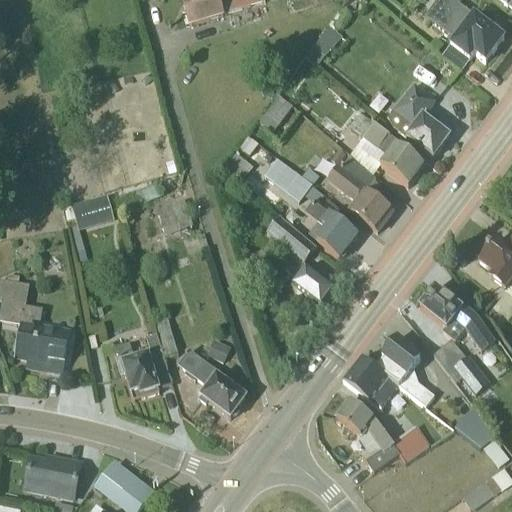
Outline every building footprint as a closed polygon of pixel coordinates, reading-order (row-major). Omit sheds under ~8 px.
[(193,0),(194,2),(181,6),(188,29),(282,1),(289,19),(341,0),(193,0)] [(441,0),(442,0),(424,24),(453,45),(448,51),(468,66),(473,60),(484,69),(502,45),(456,10),(463,0),(441,0)] [(511,0),(493,0),(511,13),(511,0)] [(346,21),(339,16),(303,63),(316,73),(339,43),(333,38),(346,21)] [(413,92),(385,128),(432,164),(447,143),(434,133),(438,129),(426,120),(434,108),(413,92)] [(291,113),(277,102),(257,127),(271,138),(291,113)] [(385,163),(378,173),(407,194),(423,173),(396,153),(399,149),(358,120),(348,133),(363,144),(361,146),(385,163)] [(251,172),(236,161),(226,173),(241,185),(251,172)] [(310,192),(275,165),(263,181),(298,207),(310,192)] [(354,208),(347,216),(376,238),(390,219),(365,200),(368,196),(372,199),(379,189),(348,165),(340,174),(337,171),(325,186),(354,208)] [(153,191),(118,204),(122,216),(158,203),(153,191)] [(113,227),(105,201),(63,212),(69,234),(74,233),(75,237),(113,227)] [(136,250),(139,260),(163,253),(159,241),(191,230),(183,207),(142,221),(150,245),(136,250)] [(316,228),(306,240),(338,265),(356,241),(312,208),(304,219),(316,228)] [(315,255),(278,224),(265,240),(291,262),(282,273),(296,285),(290,292),(316,314),(332,295),(302,270),(315,255)] [(491,278),(487,283),(504,296),(511,285),(511,241),(511,240),(503,250),(496,245),(478,268),(491,278)] [(41,314),(24,311),(28,291),(17,289),(18,283),(4,281),(3,288),(0,287),(0,304),(0,305),(0,327),(20,331),(14,364),(47,369),(46,376),(61,379),(68,336),(38,331),(41,314)] [(433,295),(418,313),(446,335),(443,339),(454,348),(462,338),(481,359),(495,348),(474,322),(462,312),(460,316),(433,295)] [(138,396),(140,405),(158,399),(157,396),(173,391),(157,341),(145,345),(150,360),(133,365),(128,349),(110,355),(120,388),(126,386),(130,399),(138,396)] [(375,376),(397,392),(424,413),(432,401),(418,390),(412,377),(420,363),(394,344),(380,363),(383,365),(375,376)] [(210,361),(225,366),(230,350),(215,345),(210,361)] [(199,404),(229,425),(232,421),(234,422),(239,415),(237,414),(244,404),(216,384),(218,380),(188,359),(177,373),(206,394),(199,404)] [(468,364),(453,375),(469,396),(483,385),(468,364)] [(375,376),(360,365),(342,388),(379,416),(397,392),(375,376)] [(373,426),(348,406),(335,423),(360,442),(367,453),(374,449),(379,456),(364,466),(372,477),(397,460),(389,449),(373,426)] [(494,441),(473,416),(463,423),(454,435),(479,453),(494,441)] [(413,433),(389,449),(397,460),(404,470),(428,453),(413,433)] [(493,447),(483,456),(497,474),(508,465),(493,447)] [(31,464),(23,497),(70,507),(79,470),(64,467),(63,471),(31,464)] [(114,473),(97,495),(120,511),(137,511),(146,502),(139,497),(142,494),(114,473)] [(465,511),(478,511),(511,487),(511,486),(503,474),(460,504),(465,511)]
